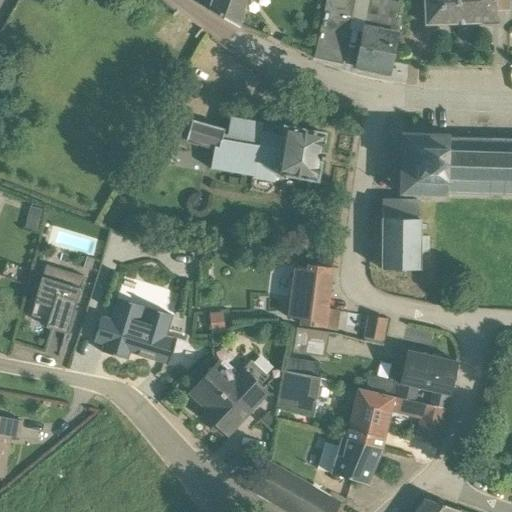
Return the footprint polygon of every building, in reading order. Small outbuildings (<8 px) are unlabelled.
[(244,0),(209,0),(205,11),(236,29),(244,0)] [(323,0),(311,58),(339,65),(346,30),(351,0),(323,0)] [(353,68),(386,75),(399,21),(394,20),(398,4),(379,0),(351,0),(346,30),(360,33),(353,68)] [(420,0),(421,27),(495,25),(495,12),(507,11),(506,0),(420,0)] [(170,115),(164,143),(183,149),(185,143),(211,150),(208,169),(251,177),(251,179),(272,183),(274,174),(313,181),(314,180),(321,136),(321,134),(280,126),(280,127),(278,138),(269,136),(271,125),(228,116),(227,117),(224,135),(222,134),(223,130),(222,130),(170,115)] [(446,136),(398,134),(398,165),(397,196),(434,197),(443,197),(443,194),(511,195),(511,140),(446,139),(446,136)] [(416,203),(381,202),(379,270),(415,271),(416,203)] [(39,209),(28,206),(22,228),(33,231),(39,209)] [(304,271),(292,269),(285,317),(298,320),(297,326),(334,331),(337,312),(325,309),(329,269),(305,265),(304,271)] [(82,277),(45,266),(31,303),(32,304),(29,316),(30,317),(32,312),(47,316),(43,328),(64,335),(82,277)] [(101,346),(99,353),(126,361),(127,354),(166,366),(174,340),(184,343),(186,336),(166,330),(170,317),(116,300),(110,322),(99,319),(91,343),(101,346)] [(208,315),(210,334),(222,332),(220,313),(208,315)] [(383,320),(366,316),(362,338),(380,341),(383,320)] [(295,329),(290,353),(322,357),(326,335),(295,329)] [(445,396),(447,396),(455,363),(454,363),(404,351),(400,367),(394,366),(390,365),(386,381),(367,376),(364,391),(413,402),(416,390),(430,394),(427,406),(442,410),(445,396)] [(281,372),(294,375),(297,360),(284,357),(281,372)] [(225,438),(267,394),(258,385),(266,377),(249,361),(241,369),(240,368),(231,377),(218,364),(220,362),(217,360),(186,394),(202,408),(198,413),(202,416),(201,419),(205,423),(204,425),(214,433),(215,432),(221,438),(223,437),(225,438)] [(294,375),(281,372),(274,410),(310,416),(316,380),(294,375)] [(414,440),(434,445),(442,410),(355,389),(345,429),(346,429),(343,440),(379,449),(388,411),(418,418),(413,440),(414,440)] [(0,417),(0,478),(1,479),(9,438),(16,439),(19,422),(0,417)] [(343,440),(328,436),(323,452),(321,452),(315,470),(328,474),(363,485),(379,449),(343,440)] [(333,511),(338,504),(265,463),(249,490),(286,511),(333,511)] [(459,511),(424,499),(413,511),(459,511)]
